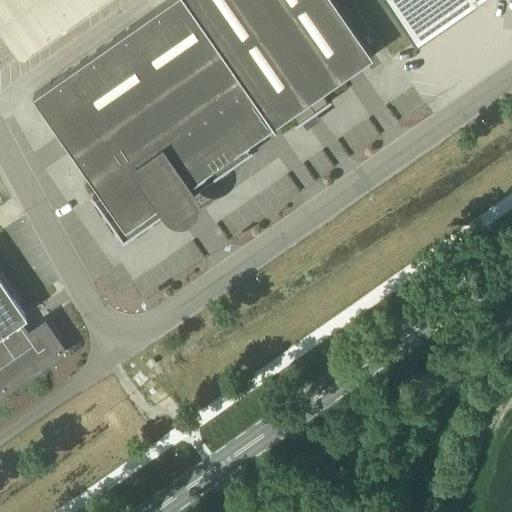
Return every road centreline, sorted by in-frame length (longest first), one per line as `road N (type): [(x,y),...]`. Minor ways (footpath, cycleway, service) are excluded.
road 1 (unclassified): [(116,346),(511,75)]
road 2 (primary): [(217,468),(511,262)]
road 3 (unclassified): [(116,346),(0,132)]
road 4 (unclassified): [(0,429),(116,346)]
